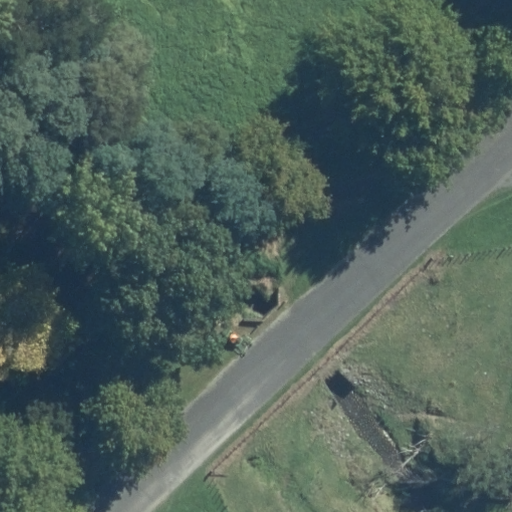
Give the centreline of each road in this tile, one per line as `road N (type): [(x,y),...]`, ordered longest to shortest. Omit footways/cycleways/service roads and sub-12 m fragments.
road 1 (unclassified): [(209,422),(511,142)]
road 2 (residential): [(0,207),(209,422)]
road 3 (unclassified): [(114,511),(209,422)]
